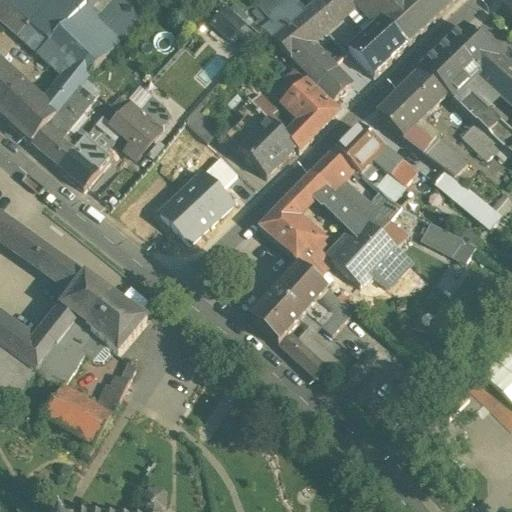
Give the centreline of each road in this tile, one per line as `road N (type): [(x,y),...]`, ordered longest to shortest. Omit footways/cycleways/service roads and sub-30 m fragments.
road 1 (residential): [(471,12),(178,293)]
road 2 (secondary): [(409,511),(178,293)]
road 3 (secondary): [(178,293),(0,152)]
